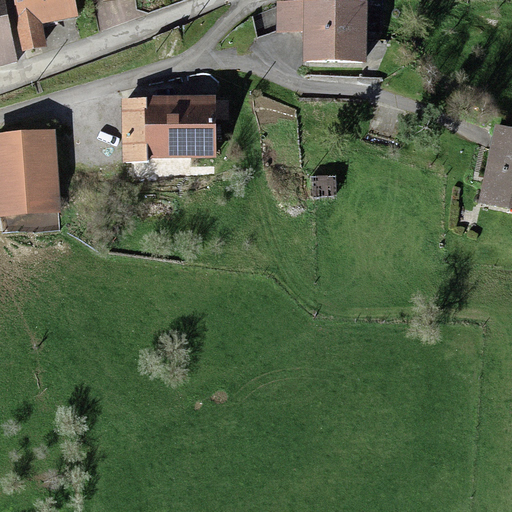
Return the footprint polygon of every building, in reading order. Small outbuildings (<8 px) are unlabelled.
[(0,0),(0,65),(17,60),(5,0),(0,0)] [(75,0),(12,0),(22,52),(46,46),(43,23),(78,16),(75,0)] [(303,62),(366,62),(367,0),(333,0),(276,1),(276,32),(303,31),(303,62)] [(216,94),(120,96),(123,162),(215,156),(216,94)] [(511,127),(495,124),(478,203),(511,211),(511,127)] [(55,131),(0,134),(0,216),(61,212),(55,131)] [(334,187),(311,185),(310,201),(333,203),(334,187)]
